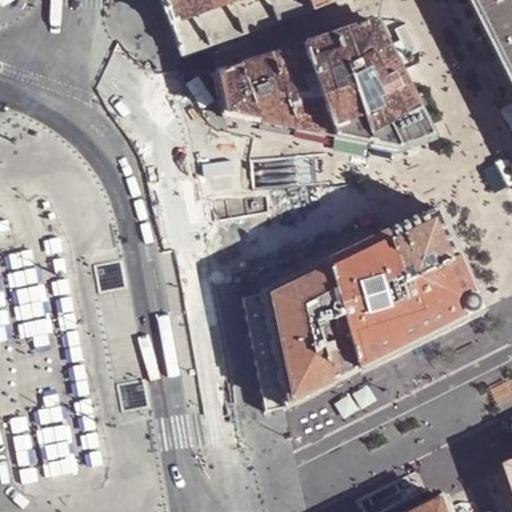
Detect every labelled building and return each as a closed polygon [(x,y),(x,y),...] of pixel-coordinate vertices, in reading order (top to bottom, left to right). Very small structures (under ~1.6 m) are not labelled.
[(160,0),(169,24),(198,14),(209,47),(218,44),(314,10),(310,0),(160,0)] [(326,6),(344,0),(310,0),(314,10),(326,6)] [(511,0),(470,0),(471,1),(471,0),(472,0),(511,79),(511,0)] [(196,51),(209,47),(198,14),(169,24),(180,57),(196,51)] [(395,150),(430,137),(372,21),(353,28),(332,36),(368,144),(395,150)] [(348,140),(368,144),(332,36),(316,41),(300,47),(331,137),(348,140)] [(308,132),(331,137),(300,47),(287,52),(269,58),(293,130),(308,132)] [(256,123),(293,130),(269,58),(265,59),(249,65),(238,69),(256,123)] [(225,117),(256,123),(238,69),(226,73),(216,77),(219,91),(222,106),(225,117)] [(502,159),(494,163),(507,188),(511,185),(511,164),(509,159),(502,159)] [(65,197),(0,209),(0,252),(30,247),(25,222),(62,215),(63,222),(70,221),(65,197)] [(398,286),(458,258),(436,208),(418,217),(410,221),(382,234),(398,286)] [(420,341),(481,310),(464,272),(458,258),(398,286),(382,234),(324,264),(340,318),(357,372),(380,361),(420,341)] [(312,395),(330,386),(312,327),(340,318),(324,264),(261,295),(266,320),(284,408),(312,395)] [(266,320),(261,295),(241,298),(265,413),(284,408),(266,320)] [(345,378),(357,372),(340,318),(312,327),(330,386),(345,378)] [(449,511),(446,501),(423,511),(449,511)]
